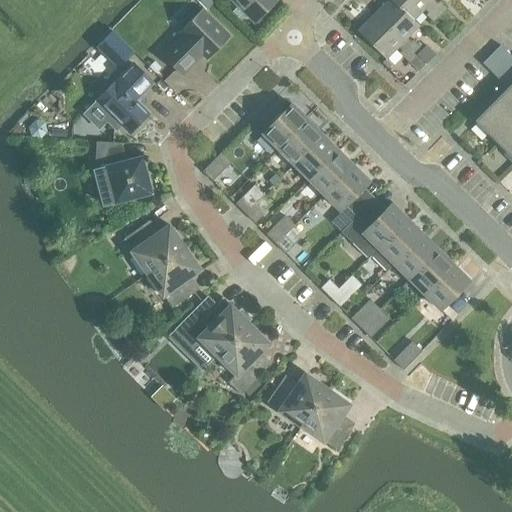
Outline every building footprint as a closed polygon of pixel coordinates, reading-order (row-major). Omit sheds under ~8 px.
[(195,0),(206,10),(216,1),(214,0),(195,0)] [(232,0),(255,22),(277,0),(232,0)] [(419,27),(413,21),(392,0),(390,0),(376,15),(415,53),(421,47),(414,40),(411,41),(408,38),(419,27)] [(433,23),(440,15),(424,0),(392,0),(413,21),(425,10),(427,12),(427,17),(433,23)] [(434,1),(434,0),(424,0),(440,15),(446,9),(440,2),(437,3),(434,1)] [(207,58),(229,36),(203,10),(181,32),(184,35),(164,56),(182,75),(203,54),(207,58)] [(427,65),(415,53),(376,15),(359,32),(387,59),(399,47),(402,51),(402,54),(420,72),(427,65)] [(108,59),(125,42),(112,29),(97,45),(95,46),(108,59)] [(511,60),(500,45),(482,63),(511,86),(511,90),(474,120),(511,158),(511,60)] [(142,94),(153,83),(133,63),(112,85),(110,83),(106,84),(102,86),(100,90),(99,94),(101,96),(97,100),(130,133),(149,113),(142,106),(143,106),(142,95),(142,94)] [(292,104),(262,133),(279,150),(308,120),(292,104)] [(308,120),(279,150),(294,165),(323,136),(308,120)] [(323,136),(294,165),(309,180),(339,151),(323,136)] [(102,206),(115,202),(115,203),(151,193),(142,157),(126,161),(122,143),(96,141),(95,169),(92,170),(102,206)] [(339,151),(309,180),(325,196),(354,166),(339,151)] [(213,181),(232,162),(222,153),(203,171),(213,181)] [(354,166),(325,196),(338,209),(341,212),(343,210),(353,219),(375,198),(365,188),(370,183),(354,166)] [(254,186),(236,204),(246,214),(254,205),(264,196),(254,186)] [(353,219),(341,231),(368,259),(370,256),(372,257),(379,250),(408,220),(392,204),(386,209),(375,198),(353,219)] [(254,205),(246,214),(255,223),(264,215),(254,205)] [(285,236),(295,226),(285,216),(267,235),(276,244),(285,236)] [(379,250),(372,257),(385,270),(392,263),(394,265),(423,235),(408,220),(379,250)] [(147,274),(185,248),(169,224),(167,225),(168,226),(155,236),(146,224),(124,239),(133,251),(131,252),(147,274)] [(423,235),(394,265),(409,280),(439,251),(423,235)] [(294,245),(285,236),(276,244),(286,254),(294,245)] [(185,248),(147,274),(163,297),(164,296),(172,308),(195,293),(186,280),(199,271),(200,272),(201,271),(185,248)] [(439,251),(409,280),(425,295),(454,266),(439,251)] [(454,266),(425,295),(441,312),(471,282),(454,266)] [(339,289),(330,298),(340,308),(359,289),(349,279),(339,289)] [(339,289),(329,280),(321,288),(330,298),(339,289)] [(202,302),(175,329),(180,335),(192,346),(199,339),(217,358),(250,325),(223,298),(222,299),(210,311),(207,308),(202,302)] [(361,329),(380,310),(370,300),(351,319),(361,329)] [(380,310),(361,329),(371,338),(389,319),(380,310)] [(250,325),(217,358),(236,376),(229,383),(240,394),(242,393),(250,401),(263,387),(255,379),(267,367),(257,357),(260,353),(268,345),(269,346),(270,345),(250,325)] [(403,371),(422,352),(412,342),(394,361),(403,371)] [(301,428),(327,389),(304,373),(303,375),(304,375),(295,389),(283,380),(267,402),(280,411),(279,412),(301,428)] [(327,389),(301,428),(323,443),(324,442),(336,451),(352,429),(339,420),(349,407),(350,407),(351,406),(327,389)]
